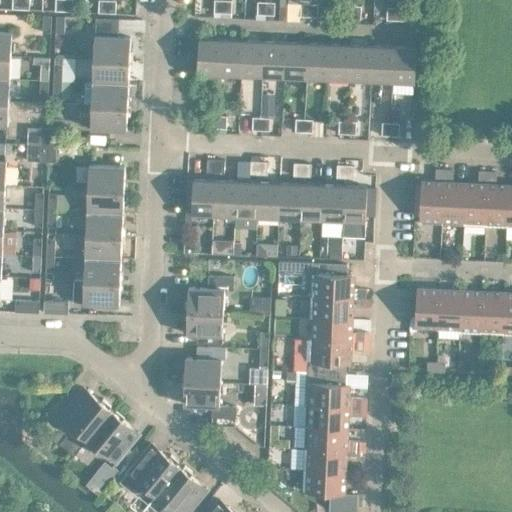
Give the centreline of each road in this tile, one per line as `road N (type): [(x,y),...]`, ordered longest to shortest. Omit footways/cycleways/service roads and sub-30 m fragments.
road 1 (residential): [(370,511),(383,263)]
road 2 (residential): [(127,376),(148,346),(157,136)]
road 3 (residential): [(157,136),(388,151)]
road 4 (residential): [(282,511),(127,376)]
road 5 (residential): [(127,376),(77,341),(0,334)]
road 6 (residential): [(157,136),(165,0)]
road 7 (residential): [(383,263),(511,267)]
road 8 (residential): [(388,151),(511,157)]
